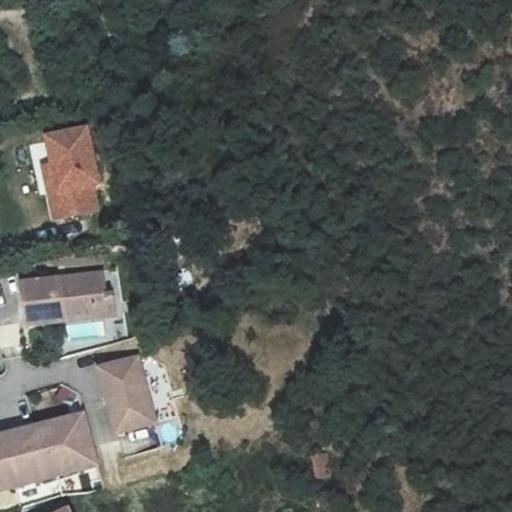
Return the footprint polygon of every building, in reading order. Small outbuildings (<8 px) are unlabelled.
[(118,34),(112,12),(98,16),(106,38),(118,34)] [(58,217),(99,208),(94,183),(101,181),(90,128),(51,136),(62,188),(53,191),(58,217)] [(106,267),(26,279),(32,322),(69,316),(68,311),(102,307),(100,293),(117,291),(116,286),(109,287),(106,267)] [(117,291),(100,293),(102,307),(68,311),(69,316),(102,312),(120,309),(117,291)] [(98,370),(117,439),(161,427),(142,357),(98,370)] [(0,489),(102,462),(88,411),(53,420),(60,446),(48,449),(41,424),(0,434),(0,489)] [(318,450),(305,454),(311,478),(324,475),(318,450)]
